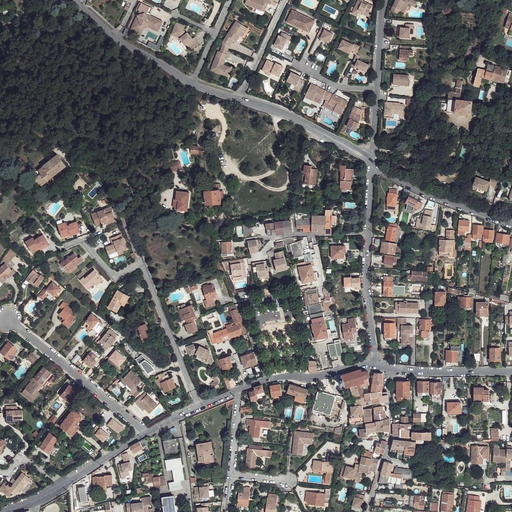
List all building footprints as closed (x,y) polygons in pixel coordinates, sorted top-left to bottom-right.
[(257,0),(245,0),(243,4),(260,12),(261,10),(262,7),(264,3),(266,4),(268,5),(270,1),(267,0),(262,0),(262,2),(257,0)] [(363,0),(358,0),(352,14),(358,16),(360,12),(363,13),(364,11),(369,14),(373,6),(366,2),(365,4),(362,3),(363,1),(363,0)] [(417,2),(412,0),(397,0),(398,1),(396,4),(395,4),(393,8),(398,11),(403,14),(408,4),(414,8),(417,2)] [(139,11),(131,27),(138,30),(140,26),(147,24),(154,27),(155,24),(160,27),(162,21),(149,15),(145,13),(148,7),(140,3),(137,10),(139,11)] [(309,31),(315,20),(292,10),(288,19),(291,21),(290,23),(298,26),(299,24),(302,26),(301,28),(309,31)] [(175,22),(170,35),(179,38),(182,42),(183,40),(188,47),(189,46),(196,40),(194,37),(192,39),(187,32),(182,30),(184,26),(175,22)] [(245,27),(235,22),(222,44),(224,45),(229,48),(231,49),(235,42),(237,43),(239,40),(237,38),(238,36),(241,37),(242,38),(245,34),(242,32),(245,27)] [(131,27),(130,29),(140,34),(143,28),(148,27),(157,32),(160,27),(155,24),(154,27),(147,24),(140,26),(138,30),(131,27)] [(405,28),(400,27),(399,37),(408,38),(409,28),(412,28),(413,25),(406,24),(405,28)] [(333,34),(321,28),(318,36),(321,37),(320,39),(329,43),(333,34)] [(292,37),(283,32),(282,35),(280,34),(272,49),(281,53),(288,38),(291,40),(292,37)] [(196,40),(189,46),(192,49),(199,43),(196,40)] [(357,54),(360,47),(355,44),(354,45),(343,40),(339,48),(350,54),(352,50),(353,48),(355,49),(355,51),(353,53),(356,55),(357,54)] [(408,46),(399,45),(399,52),(400,52),(400,56),(399,56),(398,62),(404,62),(408,63),(408,58),(412,59),(412,50),(408,50),(408,46)] [(220,53),(218,52),(209,70),(218,75),(219,72),(227,75),(230,69),(223,66),(221,65),(224,59),(226,60),(228,57),(226,56),(220,53)] [(360,55),(357,54),(356,55),(354,60),(357,61),(355,65),(367,71),(370,64),(358,58),(360,55)] [(273,63),(267,60),(263,68),(272,73),(280,76),(284,67),(276,63),(276,65),(273,63)] [(493,73),(495,66),(488,64),(486,70),(493,73)] [(503,83),(507,70),(495,66),(493,73),(492,80),(503,83)] [(474,85),(481,87),(482,81),(483,77),(485,70),(478,68),(473,85),(474,85)] [(492,80),(493,73),(486,70),(485,70),(483,77),(492,80)] [(298,75),(291,72),(287,81),(292,83),(297,86),(295,90),(299,92),(304,81),(300,79),(301,77),(300,76),(299,77),(297,76),(298,75)] [(409,75),(394,74),(393,79),(392,79),(392,87),(399,87),(399,85),(408,86),(409,75)] [(448,99),(456,100),(459,100),(460,98),(461,90),(463,81),(457,80),(456,88),(454,89),(453,92),(449,91),(448,99)] [(317,86),(311,84),(310,87),(312,88),(310,93),(308,91),(305,97),(312,100),(314,97),(320,100),(321,98),(326,100),(330,92),(319,87),(318,89),(316,88),(317,86)] [(330,92),(326,100),(330,102),(328,104),(335,108),(334,111),(341,114),(343,109),(341,108),(344,103),(346,104),(347,101),(341,98),(340,100),(337,98),(338,96),(330,92)] [(448,99),(447,112),(455,113),(456,100),(448,99)] [(455,113),(470,115),(472,102),(459,100),(456,100),(455,113)] [(400,103),(385,102),(385,108),(386,108),(386,110),(385,110),(384,115),(392,116),(392,113),(399,113),(399,116),(403,117),(404,104),(400,104),(400,103)] [(363,110),(355,106),(349,118),(350,119),(347,126),(356,131),(360,123),(359,123),(361,117),(360,116),(363,110)] [(43,126),(48,131),(54,125),(48,120),(43,126)] [(50,177),(65,165),(57,154),(41,166),(50,177)] [(172,172),(181,168),(178,161),(169,165),(172,172)] [(316,185),(317,176),(315,176),(315,169),(311,169),(312,166),(305,165),(304,173),(306,173),(305,184),(316,185)] [(354,169),(345,168),(345,166),(339,165),(339,170),(341,170),(340,186),(346,186),(346,185),(351,185),(351,180),(348,180),(348,178),(351,178),(352,178),(352,173),(354,173),(354,169)] [(22,177),(28,172),(23,166),(17,171),(22,177)] [(40,186),(50,177),(41,166),(36,170),(40,174),(34,179),(40,186)] [(470,176),(472,177),(476,176),(478,171),(474,169),(470,168),(468,175),(470,176)] [(495,190),(497,183),(490,181),(489,185),(476,181),(472,190),(486,194),(488,188),(495,190)] [(177,210),(188,211),(190,192),(177,190),(176,200),(178,201),(177,207),(177,210)] [(219,191),(219,190),(213,190),(211,190),(204,191),(205,204),(220,203),(220,202),(219,191)] [(389,193),(387,210),(396,211),(396,210),(400,211),(401,206),(396,206),(397,194),(397,191),(389,190),(389,193)] [(420,208),(422,203),(409,196),(405,203),(407,204),(406,210),(413,211),(414,207),(418,209),(420,208)] [(115,216),(111,207),(111,206),(92,213),(97,226),(106,223),(110,221),(109,218),(115,216)] [(432,216),(424,214),(421,214),(420,219),(419,228),(430,230),(431,224),(433,216),(432,216)] [(316,233),(325,233),(326,228),(326,216),(325,216),(312,215),(312,220),(312,225),(312,232),(317,232),(316,233)] [(282,221),(284,233),(293,232),(292,220),(282,221)] [(296,221),(298,228),(303,228),(311,228),(312,225),(312,220),(303,220),(296,221)] [(470,220),(459,220),(458,230),(465,231),(469,231),(470,220)] [(57,224),(62,237),(69,234),(69,233),(80,229),(76,221),(67,224),(65,221),(57,224)] [(284,233),(282,221),(275,222),(276,235),(284,233)] [(276,235),(275,222),(266,223),(268,236),(276,235)] [(483,225),(474,225),(473,233),(476,234),(482,234),(482,232),(483,232),(483,229),(482,230),(483,225)] [(243,226),(243,235),(252,235),(251,226),(243,226)] [(388,226),(386,236),(396,237),(397,228),(388,226)] [(494,230),(485,229),(485,233),(484,233),(484,235),(485,235),(484,238),(493,239),(494,230)] [(440,238),(439,253),(450,253),(450,256),(450,257),(454,257),(455,240),(454,240),(454,230),(446,230),(446,240),(444,240),(444,238),(440,238)] [(497,233),(496,241),(497,242),(499,242),(500,242),(508,244),(510,235),(497,233)] [(25,242),(32,253),(39,248),(39,247),(48,242),(43,234),(37,238),(34,240),(33,237),(25,242)] [(121,236),(111,239),(112,243),(113,243),(114,246),(113,246),(106,249),(108,256),(117,253),(126,249),(121,236)] [(295,243),(293,238),(283,239),(285,246),(288,245),(289,251),(292,251),(290,244),(295,243)] [(247,241),(250,254),(259,252),(258,247),(256,240),(247,241)] [(381,252),(395,254),(396,244),(382,241),(381,252)] [(39,248),(40,250),(49,244),(48,242),(39,247),(39,248)] [(232,250),(231,242),(222,242),(222,250),(223,253),(232,253),(232,250)] [(303,256),(301,248),(299,248),(298,242),(295,243),(290,244),(292,251),(294,258),(298,257),(303,256)] [(332,246),(332,258),(337,258),(344,258),(344,253),(344,250),(345,250),(345,248),(345,246),(332,246)] [(10,249),(7,254),(12,259),(17,255),(13,251),(10,249)] [(74,267),(84,259),(81,256),(78,258),(74,253),(68,258),(74,267)] [(283,259),(274,262),(276,270),(287,267),(284,253),(276,255),(276,258),(282,257),(283,259)] [(0,263),(0,280),(3,283),(9,277),(15,272),(12,269),(11,270),(6,264),(8,263),(12,259),(7,254),(3,260),(0,263)] [(385,255),(384,264),(397,265),(398,257),(385,255)] [(69,270),(74,267),(68,258),(61,262),(64,266),(66,265),(69,270)] [(505,274),(502,289),(511,290),(511,259),(509,275),(505,274)] [(231,265),(232,276),(237,275),(238,278),(243,278),(246,277),(245,272),(244,272),(244,270),(245,270),(244,262),(231,265)] [(252,264),(253,273),(257,273),(258,278),(265,277),(265,280),(270,279),(269,269),(266,270),(266,264),(264,265),(264,262),(252,264)] [(312,265),(312,264),(298,266),(300,275),(302,283),(315,280),(312,265)] [(87,288),(94,283),(96,285),(102,280),(98,277),(99,275),(94,269),(84,278),(83,276),(80,280),(87,288)] [(32,270),(28,276),(31,278),(30,279),(38,285),(44,277),(40,274),(39,275),(32,270)] [(423,272),(412,271),(412,275),(411,279),(411,280),(417,281),(417,279),(422,279),(424,279),(424,275),(422,275),(423,272)] [(257,273),(253,273),(254,281),(265,280),(265,277),(258,278),(257,273)] [(25,279),(37,287),(38,285),(30,279),(31,278),(28,276),(25,279)] [(52,282),(54,280),(49,276),(45,281),(50,285),(52,282)] [(352,287),(360,286),(360,278),(358,278),(351,278),(352,286),(352,287)] [(50,285),(45,281),(42,286),(44,288),(46,289),(50,285)] [(54,296),(60,288),(52,282),(50,285),(46,289),(49,292),(54,296)] [(385,282),(384,295),(393,296),(393,295),(393,287),(393,282),(385,282)] [(202,288),(206,299),(207,303),(214,301),(218,300),(216,294),(215,295),(213,290),(211,285),(209,286),(204,287),(202,288)] [(46,289),(44,288),(38,296),(43,300),(48,294),(47,294),(49,292),(46,289)] [(333,310),(331,302),(329,294),(326,295),(325,295),(326,299),(321,300),(320,297),(319,298),(317,288),(305,291),(306,295),(309,305),(310,315),(323,312),(329,311),(330,311),(333,310)] [(117,312),(121,304),(127,294),(118,289),(108,307),(117,312)] [(276,305),(293,302),(291,291),(275,293),(276,305)] [(446,291),(436,291),(435,305),(445,305),(446,291)] [(464,296),(461,296),(460,306),(461,306),(472,307),(472,297),(475,297),(475,294),(474,294),(469,292),(468,295),(464,295),(464,296)] [(130,296),(127,294),(121,304),(125,306),(130,296)] [(214,301),(207,303),(206,299),(202,300),(205,308),(215,305),(214,301)] [(63,301),(58,306),(62,309),(58,314),(63,318),(64,319),(63,321),(68,325),(75,316),(71,313),(73,310),(63,301)] [(418,314),(418,303),(396,302),(395,311),(399,311),(407,311),(407,313),(418,314)] [(477,303),(477,315),(484,315),(484,317),(488,317),(488,302),(477,303)] [(431,318),(434,318),(435,304),(426,304),(426,318),(428,318),(431,318)] [(185,319),(187,318),(188,322),(185,324),(188,333),(197,330),(194,320),(197,319),(192,305),(187,307),(182,309),(185,319)] [(236,305),(228,307),(232,317),(240,315),(237,309),(239,308),(238,305),(236,305)] [(316,337),(328,335),(324,315),(323,312),(310,315),(312,323),(314,323),(316,331),(315,332),(316,337)] [(93,327),(98,320),(91,315),(86,321),(88,322),(89,324),(93,326),(93,327)] [(342,324),(344,338),(353,337),(353,332),(352,330),(356,329),(355,318),(348,319),(348,323),(342,324)] [(406,326),(406,318),(398,318),(398,330),(401,330),(401,344),(408,344),(408,333),(412,333),(412,325),(406,326)] [(421,336),(429,336),(429,332),(430,333),(431,322),(431,318),(428,318),(426,318),(420,318),(420,330),(421,330),(421,336)] [(101,326),(103,323),(98,320),(93,327),(93,326),(92,327),(95,330),(100,324),(101,326)] [(241,334),(246,332),(242,320),(234,323),(235,325),(237,325),(241,334)] [(151,339),(148,331),(148,330),(146,323),(138,327),(141,333),(140,333),(144,342),(151,339)] [(395,337),(396,323),(395,323),(386,323),(385,323),(385,336),(395,336),(395,337)] [(241,334),(237,325),(235,325),(231,327),(227,328),(231,338),(234,337),(239,335),(241,334)] [(102,337),(112,345),(117,339),(115,338),(117,335),(109,328),(102,337)] [(231,338),(227,328),(223,330),(219,331),(213,333),(217,343),(231,338)] [(112,345),(102,337),(100,340),(104,344),(106,342),(110,345),(111,346),(112,345)] [(0,351),(8,342),(9,341),(6,339),(0,345),(0,351)] [(331,358),(343,355),(340,345),(340,342),(339,339),(334,340),(335,343),(328,345),(331,358)] [(15,350),(16,349),(8,342),(0,351),(1,352),(8,358),(12,354),(15,350)] [(490,347),(490,360),(500,360),(500,343),(491,343),(491,347),(490,347)] [(194,344),(187,347),(190,356),(196,354),(198,356),(203,359),(208,362),(208,363),(211,365),(213,362),(212,362),(213,360),(211,357),(210,356),(211,354),(210,351),(200,346),(198,350),(196,349),(194,344)] [(38,352),(35,349),(31,353),(30,353),(26,358),(33,364),(37,358),(35,356),(38,352)] [(119,366),(125,359),(116,350),(110,358),(116,363),(119,366)] [(447,350),(447,361),(458,361),(458,350),(447,350)] [(83,361),(91,367),(96,361),(94,359),(96,357),(90,352),(83,361)] [(245,368),(258,363),(253,352),(244,355),(241,356),(245,368)] [(75,364),(81,357),(77,354),(72,361),(75,364)] [(148,375),(155,370),(143,354),(136,359),(148,375)] [(230,361),(228,356),(220,360),(224,370),(232,367),(230,361)] [(317,371),(316,361),(310,361),(308,361),(309,371),(317,371)] [(31,381),(22,393),(32,402),(36,397),(33,395),(37,390),(42,384),(41,383),(40,382),(48,371),(43,367),(33,378),(32,377),(30,380),(31,381)] [(160,380),(168,376),(168,374),(166,375),(164,372),(162,373),(161,369),(155,372),(157,375),(158,375),(159,378),(160,380)] [(345,387),(345,388),(346,388),(350,386),(365,382),(364,379),(368,378),(368,377),(369,376),(368,372),(365,371),(362,372),(361,369),(341,375),(341,377),(338,378),(339,380),(340,385),(341,385),(341,387),(345,387)] [(130,370),(121,380),(127,386),(131,389),(129,392),(132,394),(138,388),(135,386),(140,380),(130,370)] [(48,371),(40,382),(41,383),(49,372),(48,371)] [(382,373),(375,372),(374,375),(372,375),(371,380),(374,380),(373,383),(382,384),(382,378),(382,373)] [(214,387),(218,384),(219,383),(219,382),(219,381),(219,380),(218,379),(215,375),(212,377),(214,381),(211,384),(213,388),(214,387)] [(356,405),(363,404),(362,397),(365,396),(365,393),(364,393),(362,386),(369,384),(368,380),(369,379),(368,377),(368,378),(364,379),(365,382),(350,386),(355,402),(356,405)] [(174,383),(172,378),(170,378),(162,382),(161,383),(163,387),(165,392),(176,387),(174,383)] [(398,381),(398,396),(406,396),(410,396),(409,395),(410,384),(409,381),(398,381)] [(418,381),(418,392),(423,392),(429,392),(429,381),(418,381)] [(431,382),(431,393),(432,393),(441,393),(442,393),(442,387),(437,387),(437,382),(431,382)] [(382,384),(373,383),(372,389),(371,392),(371,393),(376,392),(381,391),(382,391),(382,384)] [(281,384),(270,386),(271,393),(272,397),(275,396),(282,395),(283,395),(281,384)] [(290,384),(288,392),(294,394),(297,395),(300,386),(290,384)] [(262,385),(256,387),(256,390),(257,394),(264,392),(262,385)] [(70,401),(77,392),(72,388),(72,389),(68,386),(60,395),(64,399),(65,397),(70,401)] [(300,386),(297,395),(296,398),(295,400),(304,402),(304,400),(305,398),(306,399),(307,399),(310,400),(311,395),(308,393),(308,391),(309,389),(300,386)] [(474,387),(474,398),(484,397),(484,390),(484,387),(474,387)] [(252,401),(259,399),(258,398),(258,397),(257,394),(256,390),(252,391),(249,392),(252,401)] [(336,396),(318,390),(314,404),(312,409),(325,413),(330,414),(330,413),(333,403),(334,403),(336,396)] [(378,396),(379,402),(388,400),(388,394),(387,392),(382,393),(381,391),(376,392),(377,396),(378,396)] [(363,404),(363,405),(372,403),(370,392),(369,392),(365,393),(365,396),(362,397),(363,404)] [(370,392),(372,403),(379,402),(378,396),(377,396),(376,392),(371,393),(371,392),(370,392)] [(141,396),(135,402),(138,404),(139,403),(145,409),(150,413),(158,405),(147,394),(145,397),(144,399),(141,396)] [(448,402),(448,413),(462,413),(462,409),(461,407),(462,402),(460,402),(448,402)] [(352,415),(364,413),(364,410),(363,405),(363,404),(356,405),(351,406),(352,415)] [(6,406),(6,419),(13,419),(13,417),(17,417),(17,418),(22,418),(22,409),(17,409),(17,405),(6,406)] [(364,413),(365,421),(372,420),(371,408),(364,410),(364,413)] [(72,436),(79,426),(74,422),(76,420),(78,422),(80,419),(81,417),(80,415),(73,410),(64,420),(62,423),(60,426),(72,436)] [(384,412),(374,414),(375,421),(376,421),(383,420),(387,419),(385,412),(384,412)] [(365,421),(364,413),(352,415),(353,417),(349,418),(350,425),(365,423),(365,422),(365,421)] [(52,425),(57,419),(53,416),(48,422),(52,425)] [(250,425),(249,436),(259,437),(261,427),(269,427),(269,422),(269,421),(263,420),(263,418),(260,418),(260,420),(254,420),(247,419),(246,425),(250,425)] [(376,422),(377,431),(384,431),(383,420),(376,421),(376,422)] [(366,430),(367,432),(377,431),(376,422),(365,424),(366,430)] [(400,436),(410,437),(409,433),(410,424),(400,424),(400,436)] [(491,437),(498,437),(498,428),(489,428),(489,437),(491,437)] [(412,437),(412,439),(416,439),(422,439),(424,439),(431,439),(431,431),(415,431),(412,431),(412,437)] [(50,432),(45,439),(47,440),(45,443),(43,441),(39,447),(48,453),(53,445),(58,438),(50,432)] [(314,434),(300,433),(299,437),(295,437),(293,455),(302,456),(304,443),(313,444),(314,434)] [(126,450),(124,452),(127,456),(129,459),(134,456),(132,453),(143,447),(148,444),(145,438),(139,441),(130,447),(126,450)] [(164,441),(166,454),(175,452),(175,451),(178,450),(176,439),(164,441)] [(397,448),(398,449),(400,440),(393,439),(391,448),(396,448),(397,448)] [(400,440),(398,449),(404,449),(405,447),(408,447),(409,441),(400,440)] [(196,443),(198,452),(197,451),(199,462),(210,460),(209,455),(211,454),(210,449),(209,441),(196,443)] [(384,453),(388,442),(382,441),(381,444),(377,443),(375,450),(384,453)] [(415,442),(409,441),(408,447),(405,447),(404,449),(405,449),(404,453),(409,454),(414,454),(416,443),(416,442),(415,442)] [(249,448),(248,448),(247,453),(250,454),(250,448),(255,449),(256,445),(249,444),(249,448)] [(255,468),(257,455),(266,456),(266,451),(262,450),(262,446),(256,445),(255,449),(250,448),(250,454),(247,453),(246,467),(255,468)] [(473,446),(472,463),(482,463),(483,458),(483,447),(473,446)] [(494,451),(493,461),(495,461),(499,461),(499,463),(506,463),(506,461),(507,449),(500,449),(500,448),(494,448),(494,451)] [(363,453),(362,457),(369,458),(370,453),(368,452),(369,450),(365,449),(364,453),(363,453)] [(314,461),(313,470),(327,472),(327,473),(327,474),(327,476),(326,476),(326,480),(328,480),(330,480),(330,474),(331,474),(333,463),(334,463),(335,455),(329,454),(328,462),(322,462),(319,461),(314,461)] [(369,458),(362,457),(360,465),(358,471),(363,472),(368,474),(369,471),(375,472),(378,460),(369,458)] [(181,458),(166,460),(167,470),(173,469),(182,467),(181,458)] [(385,461),(381,473),(389,476),(390,473),(393,463),(385,461)] [(119,465),(123,480),(127,479),(125,474),(133,472),(131,462),(119,465)] [(360,465),(356,464),(354,468),(343,465),(339,478),(343,479),(344,476),(356,480),(357,476),(358,471),(360,465)] [(182,467),(173,469),(175,482),(181,481),(181,480),(184,479),(182,467)] [(355,481),(355,483),(359,484),(360,477),(362,477),(363,472),(358,471),(357,476),(356,480),(355,481)] [(28,482),(31,478),(22,472),(11,486),(8,484),(7,486),(4,483),(0,488),(9,496),(12,492),(15,494),(19,488),(25,480),(28,482)] [(143,477),(146,477),(146,482),(149,481),(149,483),(154,482),(154,477),(153,477),(153,473),(149,474),(149,472),(143,473),(143,477)] [(381,473),(379,481),(387,482),(389,476),(381,473)] [(93,481),(93,488),(99,488),(106,488),(106,485),(112,485),(112,475),(102,475),(102,476),(96,476),(96,477),(96,481),(93,481)] [(166,486),(165,478),(155,480),(157,489),(166,486)] [(25,480),(19,488),(22,490),(28,482),(25,480)] [(175,482),(169,483),(171,490),(182,488),(181,481),(175,482)] [(196,490),(197,497),(210,496),(209,490),(208,482),(199,483),(200,485),(195,486),(195,491),(196,490)] [(238,493),(237,501),(244,501),(244,503),(248,503),(250,487),(246,486),(245,493),(238,493)] [(309,502),(308,505),(309,505),(315,506),(327,507),(331,490),(326,489),(325,494),(310,492),(309,502)] [(445,511),(452,511),(453,505),(452,505),(454,492),(444,491),(442,504),(441,510),(445,511)] [(356,493),(352,505),(358,507),(360,508),(364,495),(356,493)] [(275,511),(277,495),(268,494),(268,498),(267,498),(265,511),(275,511)] [(176,511),(175,505),(174,496),(163,497),(164,504),(164,506),(164,511),(176,511)] [(414,507),(423,508),(424,503),(422,503),(419,502),(419,500),(420,500),(421,497),(415,496),(415,497),(414,506),(414,507)] [(144,511),(145,511),(149,511),(148,504),(152,504),(152,497),(143,498),(143,502),(132,503),(132,506),(128,507),(128,511),(132,511),(133,511),(132,511),(144,511)] [(479,501),(468,499),(466,511),(480,511),(482,501),(479,501)] [(198,507),(198,511),(209,511),(209,510),(209,506),(212,506),(211,501),(202,502),(202,507),(198,507)]
